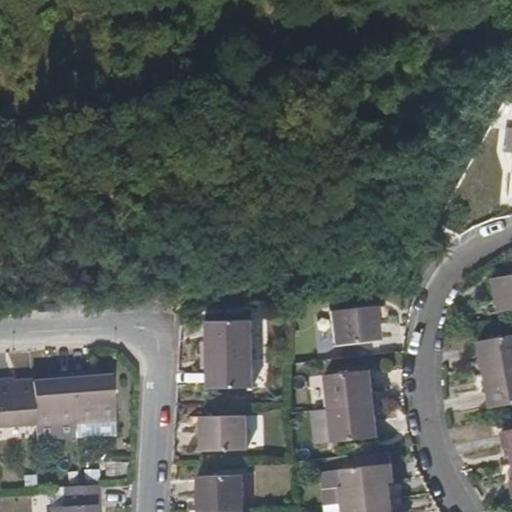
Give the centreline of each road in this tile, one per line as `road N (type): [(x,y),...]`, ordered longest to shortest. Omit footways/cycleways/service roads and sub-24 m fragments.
road 1 (residential): [(473,511),(424,439),(432,301),(490,245),(511,241)]
road 2 (residential): [(153,511),(155,338)]
road 3 (residential): [(0,332),(140,326),(155,338)]
